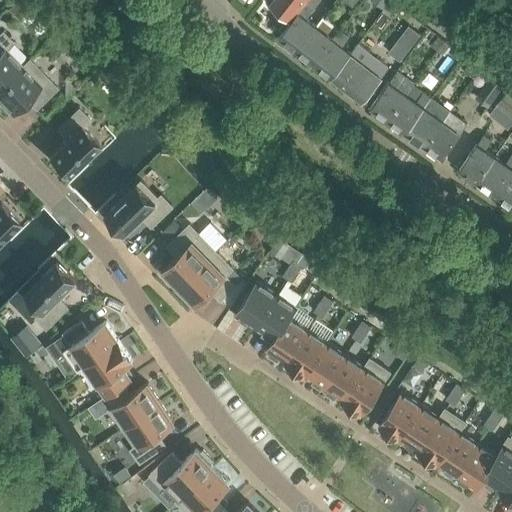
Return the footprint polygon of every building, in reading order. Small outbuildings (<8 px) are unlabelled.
[(291,23),(307,0),(273,0),(269,6),(291,23)] [(317,25),(307,17),(318,4),(312,0),(307,0),(291,23),(280,38),(297,51),(317,25)] [(391,0),(373,0),(384,9),(391,0)] [(314,64),(335,38),(328,33),(335,24),(324,16),(317,25),(297,51),(314,64)] [(0,87),(22,66),(5,48),(12,41),(2,31),(0,32),(0,87)] [(333,79),(352,51),(341,43),(347,36),(340,31),(335,38),(314,64),(333,79)] [(403,63),(419,41),(405,31),(389,53),(403,63)] [(438,50),(445,39),(439,35),(431,45),(438,50)] [(445,55),(452,45),(445,39),(438,50),(445,55)] [(389,67),(358,43),(352,51),(333,79),(349,91),(362,101),(389,67)] [(474,77),(480,68),(470,61),(463,70),(474,77)] [(57,87),(38,67),(30,74),(22,66),(0,87),(0,100),(12,112),(26,98),(35,108),(57,87)] [(390,121),(408,96),(407,95),(414,84),(407,79),(404,80),(396,74),(389,83),(371,107),(390,121)] [(488,106),(503,84),(490,76),(476,97),(488,106)] [(511,117),(511,91),(509,89),(496,105),(511,117)] [(407,133),(425,108),(431,98),(423,92),(416,102),(408,96),(390,121),(407,133)] [(425,146),(443,121),(450,112),(432,99),(431,98),(425,108),(407,133),(424,145),(425,146)] [(99,143),(82,125),(89,118),(78,107),(57,128),(67,138),(49,155),(68,174),(99,143)] [(443,159),(468,124),(450,112),(443,121),(425,146),(443,159)] [(478,183),(495,157),(485,150),(492,141),(484,136),(478,145),(477,144),(460,170),(478,183)] [(496,195),(511,171),(511,155),(505,164),(495,157),(478,183),(496,195)] [(511,205),(511,171),(496,195),(511,205)] [(162,194),(158,197),(142,180),(106,214),(110,218),(107,220),(118,231),(121,229),(124,232),(142,215),(152,226),(173,205),(162,194)] [(0,238),(19,221),(1,202),(0,202),(0,238)] [(178,284),(215,248),(190,223),(168,244),(178,255),(163,269),(167,273),(164,275),(175,287),(178,284)] [(233,267),(215,248),(178,284),(196,303),(211,289),(221,299),(236,284),(226,274),(233,267)] [(297,273),(303,265),(294,259),(288,267),(297,273)] [(59,296),(76,279),(58,261),(49,269),(26,291),(16,301),(33,318),(36,316),(47,327),(68,306),(59,296)] [(292,281),(297,273),(288,267),(283,275),(292,281)] [(255,326),(277,293),(258,280),(235,313),(255,326)] [(290,316),(297,306),(277,293),(255,326),(273,338),(274,339),(290,316)] [(334,300),(325,294),(319,302),(328,308),(334,300)] [(323,317),(328,308),(319,302),(314,310),(323,317)] [(308,328),(290,316),(274,339),(273,338),(267,348),(286,361),(308,328)] [(372,325),(363,319),(357,327),(366,333),(372,325)] [(86,364),(120,341),(106,321),(89,332),(82,320),(64,332),(72,344),(64,349),(78,369),(86,364)] [(24,353),(39,342),(26,325),(11,336),(24,353)] [(361,342),(366,333),(357,327),(352,335),(361,342)] [(305,375),(306,374),(328,341),(308,328),(286,361),(286,362),(293,366),(305,375)] [(133,360),(120,341),(86,364),(106,395),(124,383),(131,378),(123,366),(133,360)] [(324,387),(346,353),(328,341),(306,374),(324,387)] [(405,359),(410,351),(401,345),(395,353),(405,359)] [(343,399),(365,366),(346,353),(324,387),(343,399)] [(428,362),(419,356),(413,365),(422,371),(428,362)] [(362,413),(391,371),(370,357),(365,366),(343,399),(362,413)] [(123,428),(161,401),(148,382),(131,393),(124,383),(106,395),(113,405),(109,408),(123,428)] [(466,388),(457,382),(452,390),(461,396),(466,388)] [(400,438),(400,437),(422,404),(402,390),(379,424),(400,438)] [(455,404),(461,396),(452,390),(446,398),(455,404)] [(175,421),(161,401),(123,428),(135,446),(131,448),(140,462),(166,444),(158,432),(175,421)] [(418,449),(440,416),(422,404),(400,437),(418,449)] [(504,414),(495,407),(489,416),(498,422),(504,414)] [(437,463),(438,463),(460,429),(460,430),(466,421),(445,408),(440,416),(418,449),(418,450),(437,463)] [(498,422),(489,416),(484,424),(493,430),(498,422)] [(479,442),(460,430),(460,429),(438,463),(457,475),(479,442)] [(500,490),(511,472),(511,437),(509,436),(497,454),(498,454),(482,478),(500,490)] [(498,454),(497,454),(479,442),(457,475),(476,488),(482,478),(498,454)] [(184,464),(165,482),(179,497),(180,498),(213,465),(211,463),(214,460),(203,449),(200,452),(197,448),(182,462),(184,464)] [(172,452),(150,474),(161,485),(165,482),(184,464),(182,462),(172,452)] [(126,465),(115,473),(121,482),(132,474),(126,465)] [(179,497),(176,500),(177,501),(187,511),(199,511),(200,511),(215,497),(230,482),(213,465),(180,498),(179,497)] [(511,498),(511,472),(500,490),(511,498)] [(215,497),(200,511),(218,511),(224,506),(215,497)] [(258,511),(248,501),(237,511),(258,511)]
